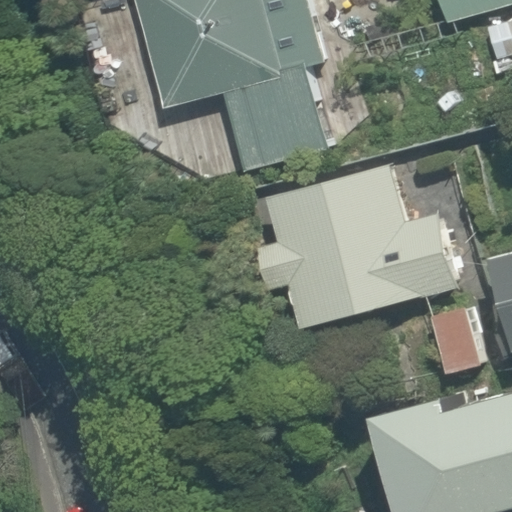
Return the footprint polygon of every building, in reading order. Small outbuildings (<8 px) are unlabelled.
[(316,0),(141,0),(172,110),(235,93),(257,175),(338,153),(315,66),(334,61),(316,0)] [(511,0),(454,0),(461,20),(511,5),(511,0)] [(511,18),(484,27),(495,66),(511,61),(511,18)] [(404,167),(286,200),(296,236),(270,243),(282,288),(309,281),(322,328),(461,289),(439,212),(418,218),(404,167)] [(475,298),(432,307),(446,376),(489,367),(475,298)] [(463,380),(393,396),(419,511),(496,511),(495,507),(511,502),(511,384),(467,395),(463,380)]
